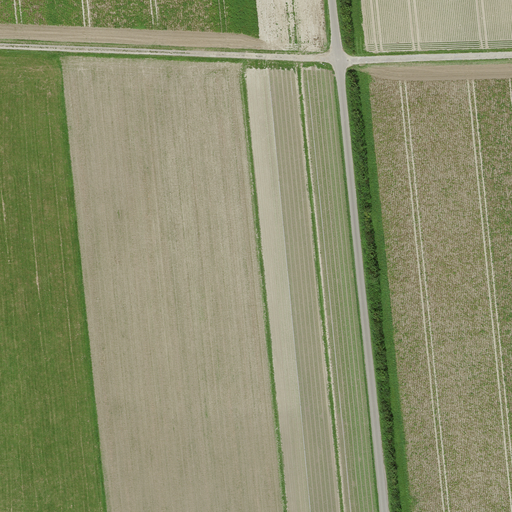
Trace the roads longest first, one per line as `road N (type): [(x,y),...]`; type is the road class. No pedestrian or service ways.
road 1 (unclassified): [(333,0),(388,511)]
road 2 (track): [(511,56),(339,60),(0,46)]
